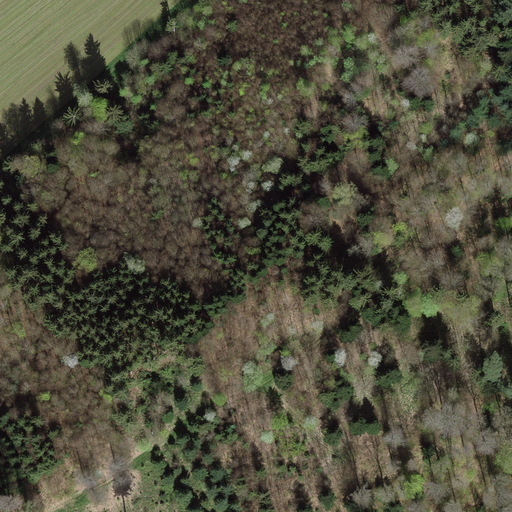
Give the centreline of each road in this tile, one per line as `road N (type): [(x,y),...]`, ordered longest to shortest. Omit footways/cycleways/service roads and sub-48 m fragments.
road 1 (track): [(511,155),(461,195),(416,258),(345,323),(52,511)]
road 2 (track): [(0,166),(201,0)]
road 3 (track): [(467,0),(329,68)]
